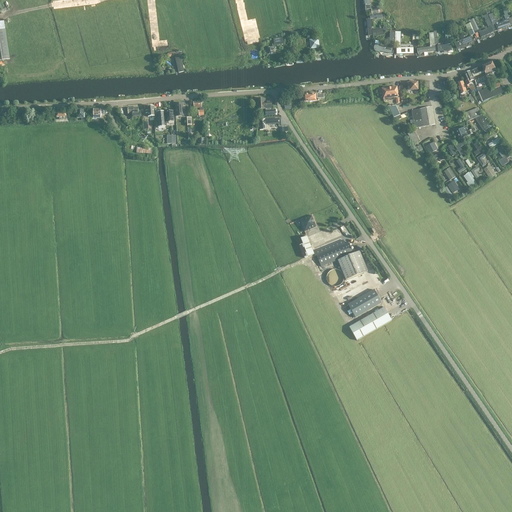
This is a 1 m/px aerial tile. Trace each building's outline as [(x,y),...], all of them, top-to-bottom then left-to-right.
[(492,25),(488,15),(488,14),(484,16),(485,19),(486,19),(489,27),(492,26),(492,25)] [(493,14),(489,15),(493,26),(497,24),(499,23),(498,21),(496,22),(493,14)] [(479,30),(474,19),(469,21),(474,30),(473,31),(474,32),(475,34),(481,31),(480,30),(479,30)] [(511,26),(509,20),(495,25),(498,31),(511,26)] [(470,23),(465,26),(468,32),(470,31),(473,36),(471,36),(472,38),(475,37),(473,32),(472,32),(472,31),(473,30),(470,23)] [(495,32),(493,27),(479,33),(481,38),(495,32)] [(0,60),(9,59),(5,30),(0,30),(0,60)] [(471,37),(454,44),(457,50),(473,42),(471,37)] [(266,55),(276,54),(275,45),(284,44),(283,38),(274,39),(274,45),(272,45),(273,47),(268,48),(268,50),(266,50),(266,55)] [(310,50),(320,48),(319,39),(309,40),(310,50)] [(392,55),(393,48),(376,45),(375,45),(374,47),(374,48),(374,50),(375,52),(376,52),(378,53),(380,52),(392,55)] [(181,56),(175,58),(179,74),(185,72),(181,56)] [(482,67),(488,80),(494,77),(493,74),(497,73),(492,62),(482,67)] [(472,74),(473,78),(476,85),(488,80),(482,67),(471,72),(472,74)] [(472,74),(471,75),(470,72),(465,74),(468,81),(466,82),(468,87),(469,88),(472,91),(476,90),(472,81),(473,81),(472,78),(473,78),(472,74)] [(465,90),(463,82),(457,84),(461,95),(467,93),(465,90)] [(490,88),(478,93),(483,102),(503,94),(500,87),(499,85),(498,82),(489,85),(490,88)] [(407,91),(418,91),(418,83),(407,83),(407,91)] [(397,87),(382,90),(384,99),(398,97),(397,87)] [(265,102),(265,99),(257,99),(258,110),(265,110),(265,109),(272,109),(271,102),(265,102)] [(202,106),(201,102),(194,102),(194,106),(192,106),(192,109),(200,109),(200,111),(199,111),(199,116),(204,116),(203,106),(202,106)] [(183,104),(175,104),(176,117),(184,116),(183,104)] [(394,118),(395,117),(400,115),(396,106),(389,106),(394,118)] [(148,111),(146,111),(146,114),(148,114),(148,117),(155,117),(154,107),(147,107),(148,111)] [(415,129),(435,125),(432,107),(412,111),(415,129)] [(142,117),(142,113),(139,113),(138,108),(128,109),(129,114),(132,114),(132,118),(142,117)] [(467,122),(481,116),(478,108),(464,114),(467,122)] [(94,117),(92,117),(92,120),(97,121),(97,119),(101,119),(101,114),(101,109),(94,109),(94,117)] [(173,111),(165,112),(166,123),(174,122),(173,111)] [(165,112),(157,113),(158,128),(166,127),(165,112)] [(484,116),(475,120),(483,131),(484,131),(485,133),(490,130),(488,126),(488,125),(485,120),(487,119),(485,116),(484,116)] [(277,123),(276,119),(263,120),(258,120),(259,130),(264,130),(264,125),(277,123)] [(464,126),(455,130),(459,140),(468,136),(464,126)] [(413,144),(419,141),(413,130),(407,133),(413,144)] [(499,139),(488,144),(490,148),(500,143),(499,139)] [(426,147),(429,154),(438,150),(434,143),(426,147)] [(456,146),(460,156),(464,154),(460,144),(456,146)] [(474,153),(476,156),(482,152),(477,144),(474,146),(477,151),(474,153)] [(420,145),(415,148),(421,160),(426,157),(420,145)] [(452,155),(453,157),(457,155),(452,145),(448,147),(451,152),(449,153),(451,156),(452,155)] [(440,153),(432,158),(434,161),(438,158),(440,162),(444,160),(440,153)] [(483,167),(486,165),(483,160),(486,157),(484,154),(477,158),(483,167)] [(499,162),(502,167),(509,163),(505,157),(499,162)] [(461,159),(457,161),(461,168),(457,170),(459,174),(467,169),(461,159)] [(477,172),(480,170),(478,166),(471,171),(477,179),(480,177),(477,172)] [(484,171),(490,180),(496,176),(489,167),(484,171)] [(444,173),(450,182),(456,178),(450,169),(444,173)] [(466,184),(470,189),(476,184),(473,179),(474,178),(471,173),(464,178),(468,183),(466,184)] [(448,186),(453,194),(459,190),(454,182),(448,186)] [(447,187),(444,189),(450,199),(454,197),(447,187)] [(311,216),(300,221),(304,233),(316,228),(316,227),(312,216),(311,216)] [(347,237),(352,234),(345,225),(341,228),(347,237)] [(303,245),(299,246),(305,259),(314,255),(313,252),(307,236),(301,239),(303,245)] [(344,241),(314,253),(315,256),(317,256),(321,267),(338,260),(346,280),(368,271),(360,251),(353,254),(348,242),(345,244),(344,241)] [(334,289),(336,289),(338,289),(339,288),(341,287),(342,286),(343,284),(344,283),(344,281),(344,279),(344,277),(344,276),(343,274),(342,273),(341,271),(339,270),(338,270),(336,269),(334,269),(333,269),(331,270),(329,270),(328,272),(327,273),(326,274),(325,276),(324,277),(324,279),(324,281),(325,283),(326,284),(327,286),(328,287),(329,288),(331,289),(332,289),(334,289)] [(356,318),(382,303),(374,290),(348,305),(356,318)] [(357,341),(392,321),(384,308),(349,328),(357,341)]
